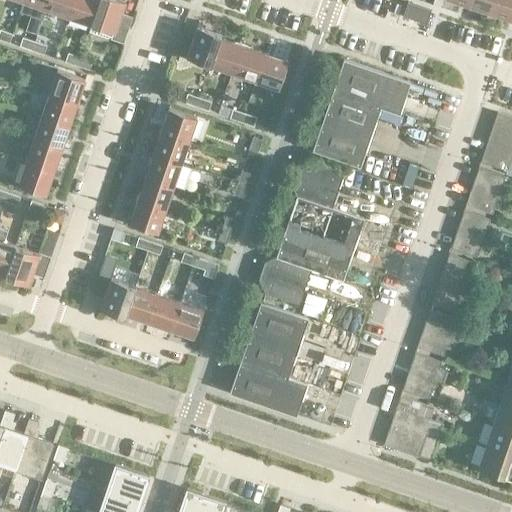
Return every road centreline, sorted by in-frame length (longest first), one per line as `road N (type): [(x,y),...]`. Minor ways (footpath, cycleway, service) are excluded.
road 1 (residential): [(351,464),(485,70)]
road 2 (unclassified): [(351,464),(34,355)]
road 3 (residential): [(49,311),(151,0)]
road 4 (residential): [(485,70),(286,0)]
road 5 (unclassified): [(488,511),(351,464)]
